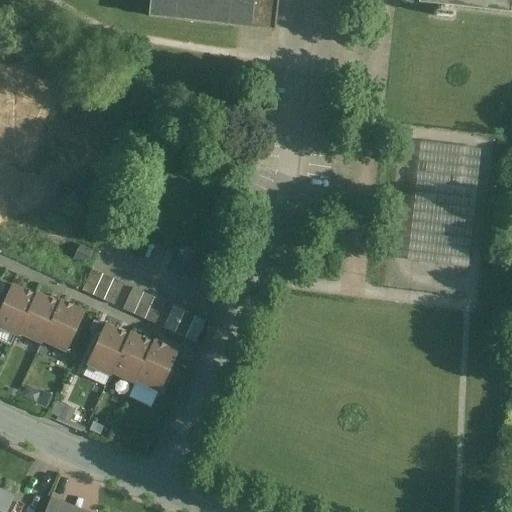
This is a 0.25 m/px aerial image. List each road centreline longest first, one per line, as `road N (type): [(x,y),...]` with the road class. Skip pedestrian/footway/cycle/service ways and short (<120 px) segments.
road 1 (residential): [(307,74),(292,173),(158,483)]
road 2 (residential): [(0,410),(158,483)]
